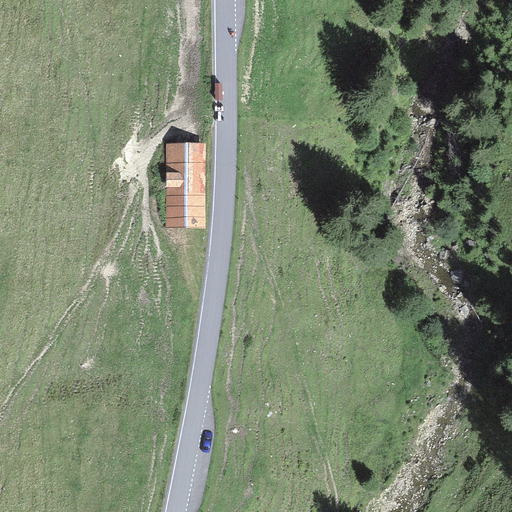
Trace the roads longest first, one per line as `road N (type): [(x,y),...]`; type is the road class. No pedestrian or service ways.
road 1 (tertiary): [(225,0),(222,223),(176,511)]
road 2 (track): [(226,159),(244,181),(332,511)]
